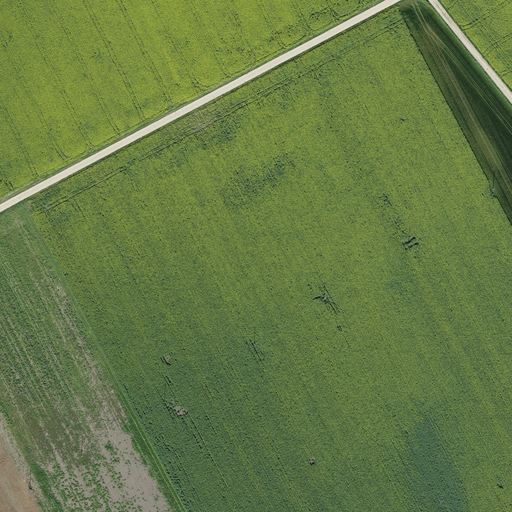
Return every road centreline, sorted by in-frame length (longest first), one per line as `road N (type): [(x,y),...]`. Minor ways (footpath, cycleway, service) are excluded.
road 1 (track): [(395,0),(0,210)]
road 2 (track): [(511,100),(430,0)]
